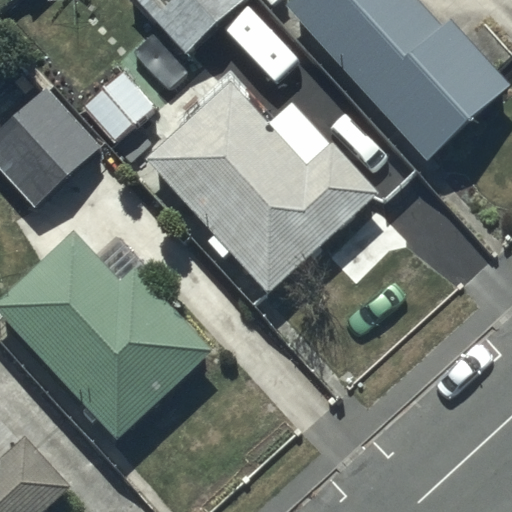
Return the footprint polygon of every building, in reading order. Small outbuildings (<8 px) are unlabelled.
[(142,0),(186,48),(222,16),(281,82),(305,60),(251,0),(142,0)] [(423,0),(283,0),(274,9),(287,23),(298,13),(425,152),(507,77),(448,13),(441,19),(423,0)] [(124,65),(84,101),(114,136),(155,100),(124,65)] [(227,78),(147,152),(269,284),(375,186),(329,137),(304,160),(227,78)] [(48,82),(0,125),(0,164),(34,202),(28,208),(54,236),(92,201),(66,172),(101,141),(48,82)] [(76,230),(0,302),(0,304),(118,435),(214,347),(138,267),(124,280),(76,230)] [(0,511),(35,511),(70,480),(24,429),(0,450),(0,511)]
